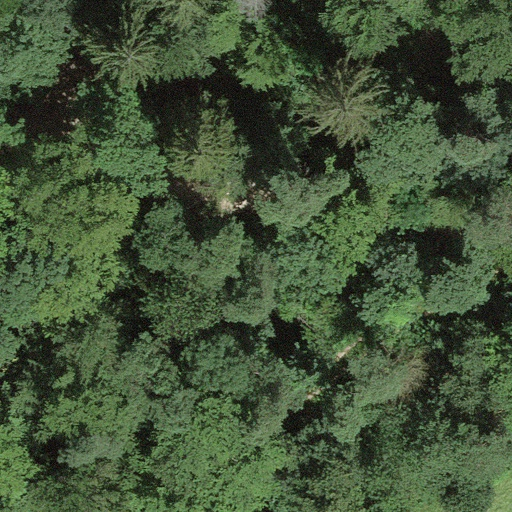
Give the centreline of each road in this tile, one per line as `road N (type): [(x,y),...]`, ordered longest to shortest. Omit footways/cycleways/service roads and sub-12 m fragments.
road 1 (track): [(0,159),(118,168),(511,233)]
road 2 (track): [(511,253),(419,305),(269,411),(152,511)]
road 3 (track): [(91,0),(83,21),(91,78),(118,168)]
